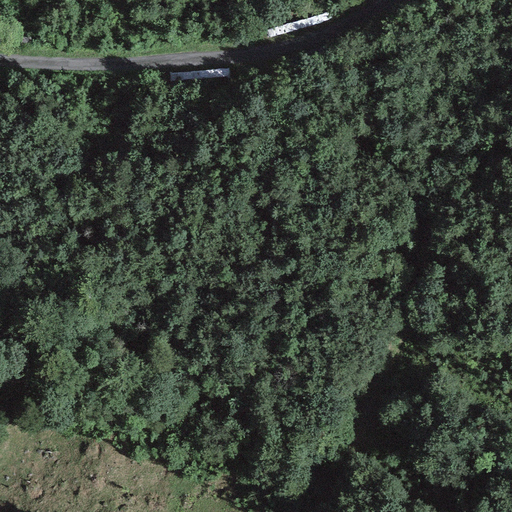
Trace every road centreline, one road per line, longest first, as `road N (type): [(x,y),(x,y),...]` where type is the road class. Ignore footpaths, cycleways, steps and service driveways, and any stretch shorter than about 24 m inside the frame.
road 1 (track): [(233,55),(366,142),(417,199),(418,281),(352,466),(321,511)]
road 2 (track): [(0,60),(233,55),(390,0)]
